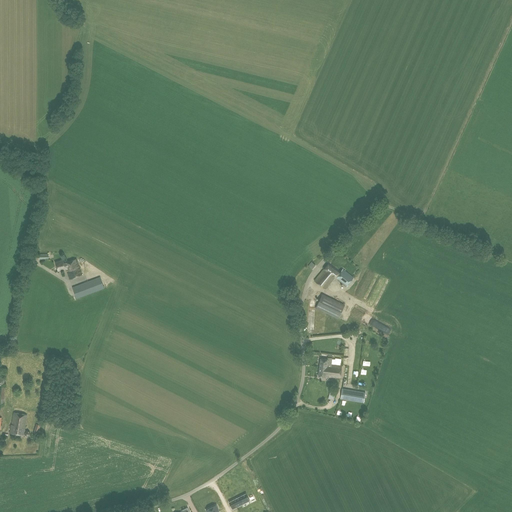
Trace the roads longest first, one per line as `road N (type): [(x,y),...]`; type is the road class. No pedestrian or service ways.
road 1 (unclassified): [(130,511),(200,488),(283,424),(302,380),(304,288),(334,248)]
road 2 (track): [(334,248),(384,205),(425,209),(511,20)]
